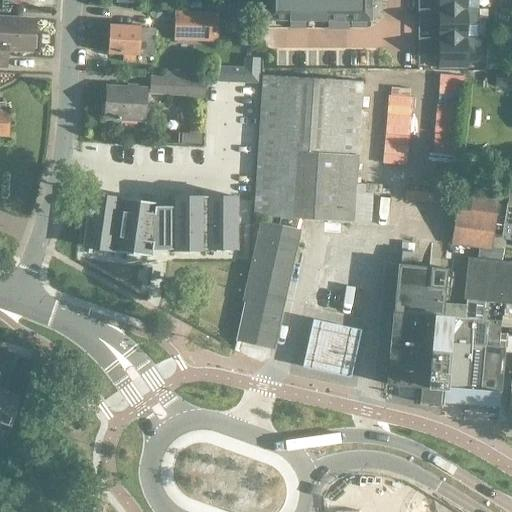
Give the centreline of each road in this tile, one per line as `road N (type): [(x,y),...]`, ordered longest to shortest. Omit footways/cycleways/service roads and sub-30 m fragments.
road 1 (unknown): [(287,338),(311,259),(319,248),(341,244),(358,255),(373,286),(367,357)]
road 2 (secondary): [(511,507),(401,442),(355,435),(289,451)]
road 3 (residential): [(39,237),(62,128),(69,0)]
road 4 (secondary): [(308,476),(378,459),(476,511)]
road 5 (residential): [(399,0),(398,36),(270,38)]
road 6 (unclassified): [(190,419),(131,355),(99,340)]
